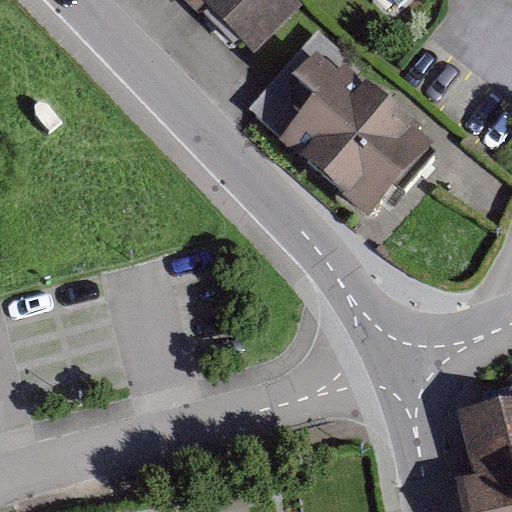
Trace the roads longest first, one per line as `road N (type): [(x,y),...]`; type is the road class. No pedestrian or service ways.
road 1 (residential): [(84,0),(317,248),(397,369)]
road 2 (residential): [(397,369),(269,413),(0,484)]
road 3 (residential): [(397,369),(432,511)]
